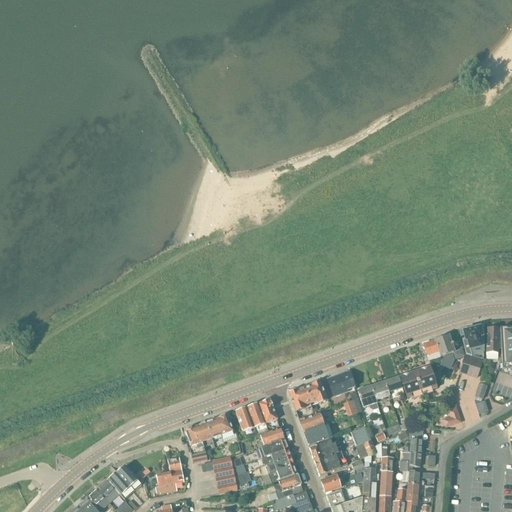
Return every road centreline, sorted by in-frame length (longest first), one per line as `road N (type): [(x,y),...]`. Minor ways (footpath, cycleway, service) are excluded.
road 1 (track): [(511,100),(412,137),(309,191),(283,216),(171,270),(0,371)]
road 2 (tertiary): [(274,381),(457,315),(511,309)]
road 3 (tertiary): [(106,450),(274,381)]
road 4 (residential): [(511,407),(450,444),(438,511)]
road 5 (residential): [(191,496),(186,452),(177,444),(117,457),(106,450)]
